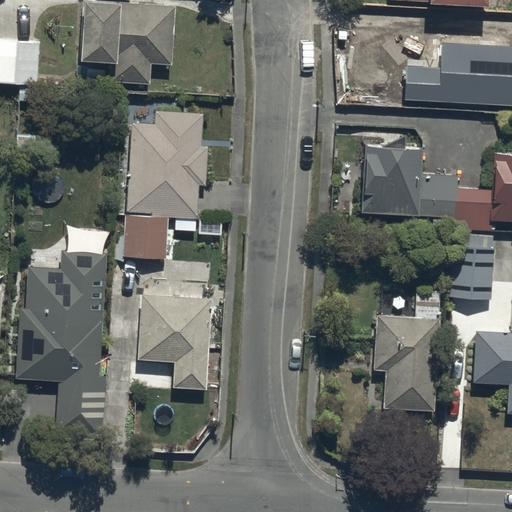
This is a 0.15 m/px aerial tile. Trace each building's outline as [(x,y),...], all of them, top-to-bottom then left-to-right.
[(175,6),(86,1),(82,62),(116,64),(115,82),(149,84),(150,63),(172,64),(175,6)] [(400,59),(399,93),(511,99),(511,41),(482,40),(483,22),(436,20),(434,61),(400,59)] [(0,38),(0,83),(39,85),(39,79),(41,40),(0,38)] [(153,124),(127,123),(121,257),(165,258),(167,219),(197,220),(198,187),(204,188),(206,148),(200,148),(202,113),(153,111),(153,124)] [(419,138),(362,135),(360,206),(415,208),(414,221),(488,223),(488,215),(511,215),(511,142),(491,142),(490,184),(456,183),(456,171),(418,170),(419,138)] [(446,230),(444,292),(489,293),(492,232),(446,230)] [(61,267),(27,266),(26,307),(18,307),(16,377),(57,378),(55,435),(104,437),(106,376),(99,376),(103,251),(62,250),(61,267)] [(432,406),(437,284),(413,284),(413,309),(372,307),(370,364),(384,365),(383,405),(432,406)] [(211,296),(140,293),(138,360),(172,362),(171,388),(207,389),(211,296)] [(511,406),(511,314),(509,314),(508,325),(473,324),(472,378),(504,379),(504,406),(511,406)]
